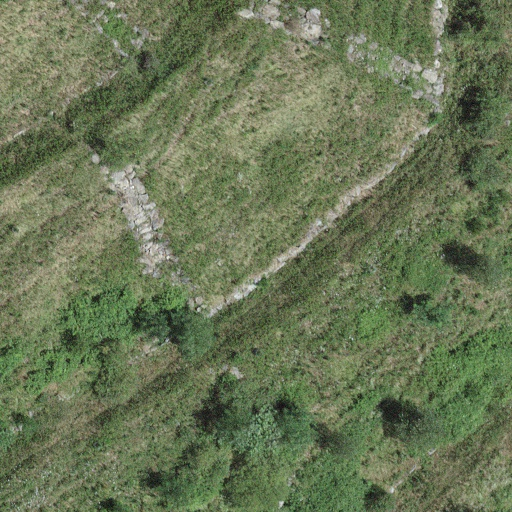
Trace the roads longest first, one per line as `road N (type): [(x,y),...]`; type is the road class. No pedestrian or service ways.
road 1 (track): [(467,0),(469,85),(456,123),(427,161),(256,312),(0,468)]
road 2 (track): [(203,0),(175,44),(0,166)]
road 3 (track): [(395,511),(511,407)]
